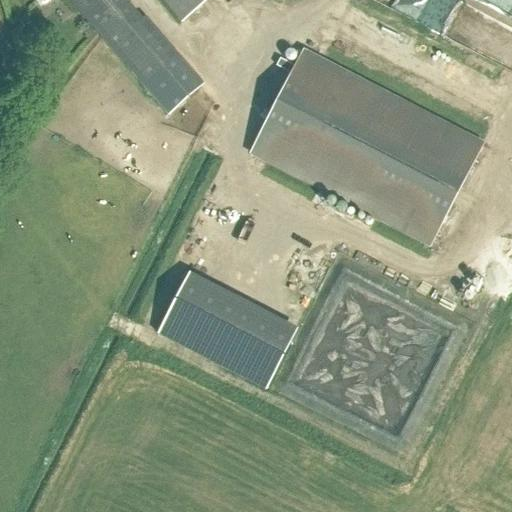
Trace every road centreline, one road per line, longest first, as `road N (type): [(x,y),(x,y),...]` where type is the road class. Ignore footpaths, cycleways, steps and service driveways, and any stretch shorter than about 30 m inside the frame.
road 1 (unknown): [(248,100),(238,129),(241,171),(265,194),(411,264),(449,263),(474,244),(511,135)]
road 2 (unknown): [(152,0),(248,100)]
